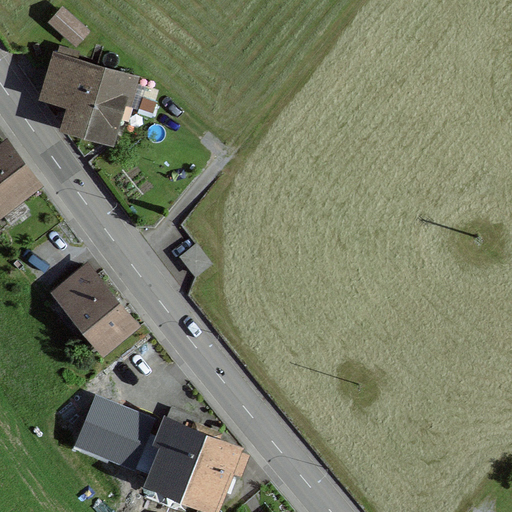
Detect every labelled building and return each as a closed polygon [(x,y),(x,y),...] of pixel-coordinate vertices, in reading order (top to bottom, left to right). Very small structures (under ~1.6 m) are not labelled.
[(53,21),(75,41),(85,30),(63,10),(53,21)] [(65,123),(85,130),(96,93),(90,91),(96,71),(74,64),(77,54),(60,48),(57,59),(54,58),(44,92),(72,100),(65,123)] [(90,91),(96,93),(85,130),(110,138),(123,101),(128,102),(134,82),(130,81),(132,76),(120,72),(118,78),(96,71),(90,91)] [(7,145),(0,150),(0,206),(11,220),(27,208),(18,196),(35,183),(7,145)] [(196,245),(181,256),(196,274),(210,263),(196,245)] [(56,289),(105,348),(134,324),(85,265),(56,289)] [(167,442),(152,478),(212,502),(227,465),(240,470),(246,454),(193,432),(199,418),(171,407),(158,439),(167,442)] [(76,423),(63,444),(72,450),(71,453),(119,483),(142,447),(92,417),(85,428),(76,423)]
